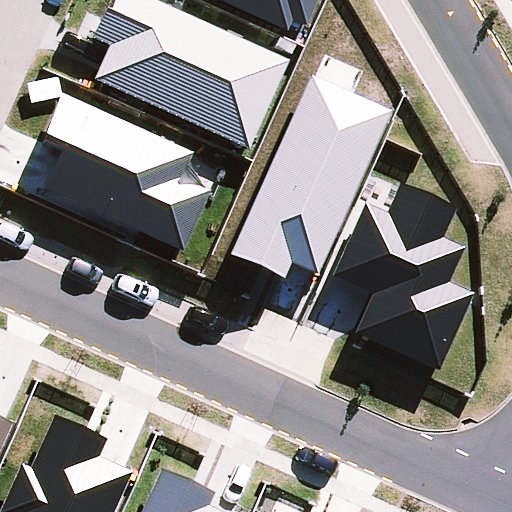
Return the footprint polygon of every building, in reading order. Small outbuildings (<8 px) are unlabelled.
[(85,32),(104,41),(89,74),(245,145),(285,58),(182,11),(186,4),(177,0),(105,0),(104,3),(99,1),(85,32)] [(223,0),(283,26),(287,16),(301,23),(311,0),(223,0)] [(313,270),(386,107),(306,71),(226,248),(279,272),(286,258),(313,270)] [(57,141),(38,182),(178,246),(206,186),(177,173),(187,150),(57,90),(37,132),(57,141)] [(382,208),(358,197),(326,268),(369,288),(351,328),(433,365),(468,289),(443,278),(459,242),(438,232),(451,204),(395,178),(382,208)] [(106,511),(127,467),(93,451),(101,433),(50,410),(26,464),(16,460),(0,496),(0,510),(2,511),(106,511)] [(0,436),(8,417),(0,413),(0,436)] [(230,511),(202,500),(209,485),(154,461),(131,511),(230,511)]
